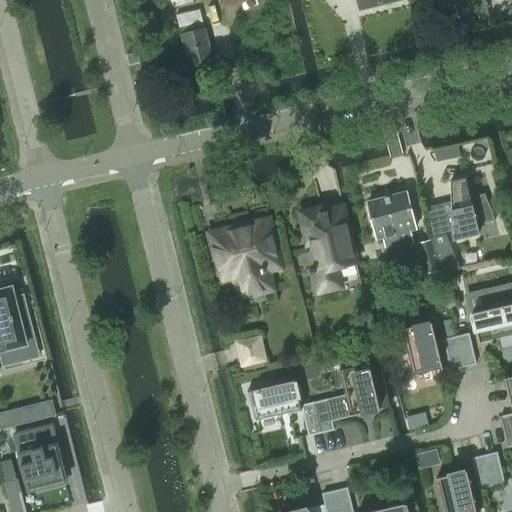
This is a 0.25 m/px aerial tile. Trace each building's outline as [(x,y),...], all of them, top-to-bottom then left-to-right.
[(397,0),(357,0),(360,10),(397,0)] [(213,62),(204,29),(202,21),(200,9),(176,15),(179,27),(181,26),(182,34),(181,34),(189,68),(213,62)] [(136,52),(126,55),(129,65),(139,62),(136,52)] [(458,146),(434,151),(437,161),(461,156),(458,146)] [(442,203),(447,222),(451,240),(479,233),(477,224),(495,220),(484,193),(470,196),(466,177),(450,180),(451,201),(442,203)] [(416,228),(406,191),(367,201),(377,238),(383,237),(388,255),(415,248),(410,230),(416,228)] [(319,290),(340,285),(335,266),(356,261),(343,207),(322,211),(321,207),(301,212),(305,230),(309,229),(311,239),(318,267),(310,269),(311,272),(314,271),(319,290)] [(269,220),(210,234),(221,280),(235,276),(239,296),(272,288),(267,269),(279,266),(269,220)] [(426,273),(439,269),(431,240),(418,243),(426,273)] [(0,350),(27,344),(18,310),(27,308),(23,294),(15,296),(12,285),(0,288),(0,350)] [(484,309),(472,312),(479,342),(480,342),(480,341),(511,333),(511,288),(511,286),(480,293),(484,309)] [(431,321),(401,328),(401,330),(402,329),(413,374),(441,367),(441,368),(442,368),(431,321)] [(456,336),(454,327),(443,329),(446,339),(456,336)] [(475,363),(468,333),(456,336),(463,366),(475,363)] [(240,368),(268,361),(261,334),(234,340),(240,368)] [(463,366),(456,336),(446,339),(444,339),(451,369),(463,366)] [(368,362),(368,363),(339,369),(346,395),(350,414),(349,414),(349,415),(380,408),(369,361),(368,362)] [(511,374),(504,377),(511,409),(511,413),(500,416),(508,446),(511,445),(511,374)] [(248,390),(248,391),(249,391),(256,419),(300,409),(300,410),(302,409),(294,379),(248,390)] [(346,395),(326,399),(331,419),(349,415),(349,414),(350,414),(346,395)] [(326,399),(314,402),(321,432),(333,429),(331,419),(326,399)] [(52,401),(25,408),(29,421),(56,414),(52,401)] [(321,432),(314,402),(302,405),(309,435),(321,432)] [(52,424),(14,434),(28,490),(66,480),(52,424)] [(438,447),(417,450),(420,465),(441,462),(438,447)] [(497,452),(484,455),(491,485),(504,482),(497,452)] [(479,487),(491,485),(484,455),(472,458),(479,487)] [(11,460),(0,462),(5,482),(16,479),(11,460)] [(475,511),(465,469),(437,476),(445,511),(475,511)] [(5,482),(4,482),(11,511),(26,511),(18,479),(16,479),(5,482)] [(352,511),(347,487),(335,490),(339,511),(352,511)] [(327,511),(339,511),(335,490),(323,493),(327,511)] [(405,511),(404,502),(362,511),(405,511)]
